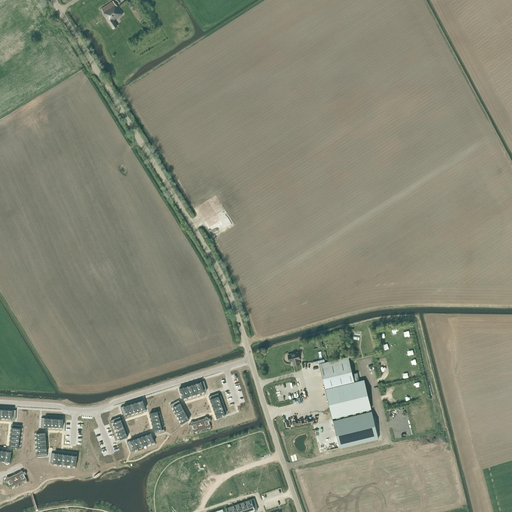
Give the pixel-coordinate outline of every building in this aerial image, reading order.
[(113,1),(101,9),(105,15),(104,16),(108,22),(109,22),(113,29),(117,26),(113,20),(123,14),(116,3),(115,4),(113,1)] [(298,352),(288,355),(290,362),(292,361),(294,365),(300,364),(299,359),(298,352)] [(348,357),(319,364),(325,388),(354,381),(348,357)] [(364,379),(325,389),(332,418),(371,409),(364,379)] [(372,411),(333,421),(339,445),(339,448),(378,438),(375,425),(372,411)] [(208,417),(200,420),(203,429),(211,426),(210,421),(212,421),(211,418),(209,418),(208,417)] [(191,424),(189,424),(190,427),(192,427),(194,432),(203,429),(200,420),(191,422),(191,424)] [(261,437),(250,441),(252,447),(263,443),(261,437)] [(263,443),(252,447),(254,453),(265,449),(263,443)] [(217,457),(211,459),(214,469),(220,467),(217,457)] [(211,459),(206,461),(209,470),(214,469),(211,459)] [(206,461),(201,463),(204,472),(209,470),(206,461)] [(201,463),(196,465),(199,474),(204,472),(201,463)] [(196,465),(191,466),(194,476),(199,474),(196,465)] [(264,468),(257,471),(260,479),(267,477),(264,468)] [(21,471),(13,475),(17,484),(26,480),(23,475),(25,474),(24,471),(22,472),(21,471)] [(257,471),(251,473),(254,481),(260,479),(257,471)] [(5,480),(3,481),(5,484),(7,483),(9,488),(17,484),(13,475),(5,479),(5,480)] [(267,477),(260,479),(263,488),(270,485),(267,477)] [(260,479),(254,481),(257,490),(263,488),(260,479)] [(194,486),(184,489),(186,494),(195,491),(194,486)] [(195,491),(186,494),(188,500),(197,496),(195,491)] [(197,496),(188,500),(190,505),(199,501),(197,496)] [(251,499),(246,501),(250,511),(255,510),(254,508),(254,506),(253,503),(252,501),(251,499)] [(199,501),(190,505),(191,510),(201,507),(199,501)] [(246,501),(241,503),(244,511),(249,511),(250,511),(246,501)] [(244,511),(241,503),(236,504),(238,511),(244,511)]
